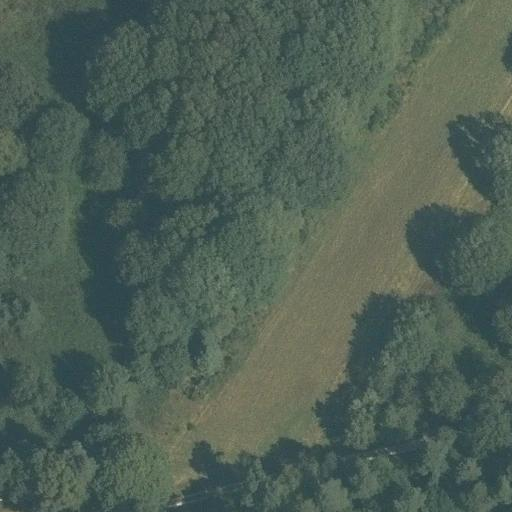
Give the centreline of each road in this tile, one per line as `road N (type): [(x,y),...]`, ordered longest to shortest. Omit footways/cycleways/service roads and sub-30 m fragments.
road 1 (track): [(139,511),(511,429)]
road 2 (track): [(511,149),(381,352),(327,466)]
